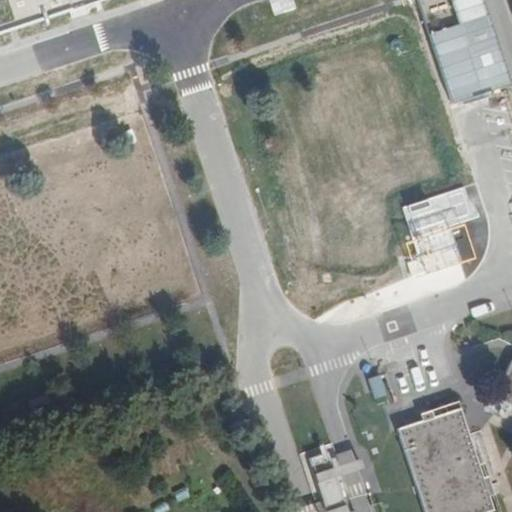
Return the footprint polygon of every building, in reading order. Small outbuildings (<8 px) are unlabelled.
[(511,365),(505,368),(488,404),(511,415),(511,365)] [(380,375),(368,379),(374,399),(386,396),(380,375)] [(475,471),(452,404),(413,417),(415,423),(392,431),(420,511),(494,511),(480,469),(475,471)] [(321,456),(303,462),(320,511),(331,511),(340,509),(330,481),(327,471),(321,456)] [(354,462),(327,471),(330,481),(357,471),(354,462)]
